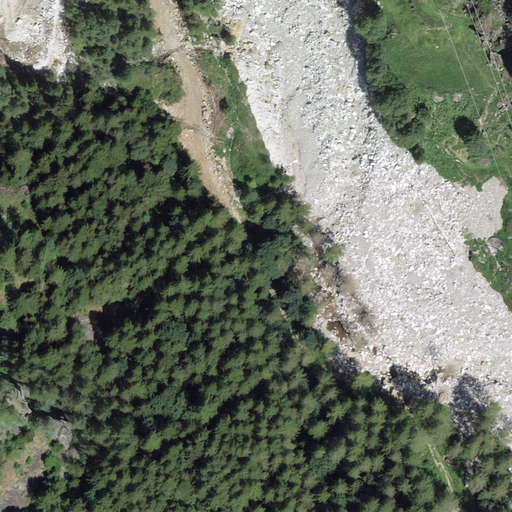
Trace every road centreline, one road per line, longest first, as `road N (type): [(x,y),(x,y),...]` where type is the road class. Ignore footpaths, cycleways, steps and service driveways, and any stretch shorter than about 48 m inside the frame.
road 1 (track): [(337,0),(394,142),(494,314),(495,347),(468,412),(472,511)]
road 2 (track): [(223,58),(233,95),(232,190),(281,318),(331,390),(408,413),(433,450),(456,511)]
